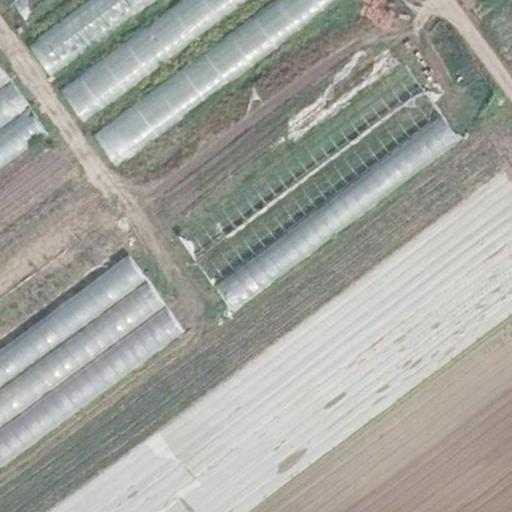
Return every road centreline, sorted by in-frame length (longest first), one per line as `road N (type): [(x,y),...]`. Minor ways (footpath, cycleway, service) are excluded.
road 1 (track): [(123,207),(306,56),(338,38),(400,33),(445,3)]
road 2 (track): [(0,34),(190,299)]
